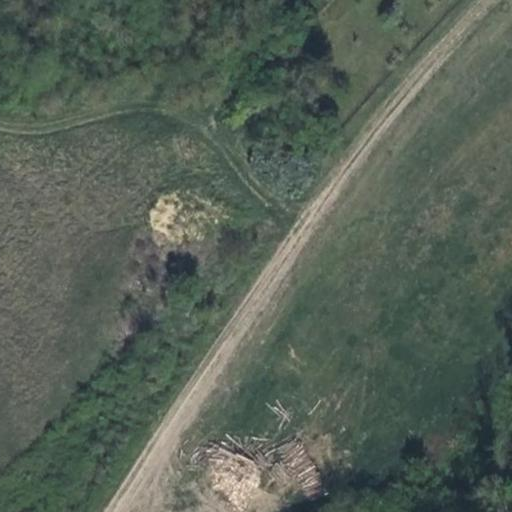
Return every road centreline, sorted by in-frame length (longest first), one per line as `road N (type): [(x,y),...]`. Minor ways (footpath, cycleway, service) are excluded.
road 1 (track): [(111,511),(369,131),(486,0)]
road 2 (track): [(0,125),(65,124),(119,105),(181,112),(261,195),(308,222)]
